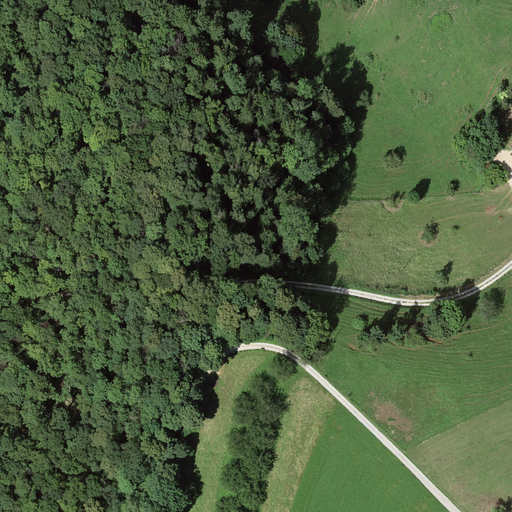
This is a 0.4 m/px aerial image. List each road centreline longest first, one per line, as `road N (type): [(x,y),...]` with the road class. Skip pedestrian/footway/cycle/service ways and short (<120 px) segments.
road 1 (track): [(511,263),(480,286),(429,302),(260,282),(237,283),(208,304),(210,335),(230,349),(273,350),(305,366),(453,511)]
road 2 (track): [(0,112),(77,0)]
